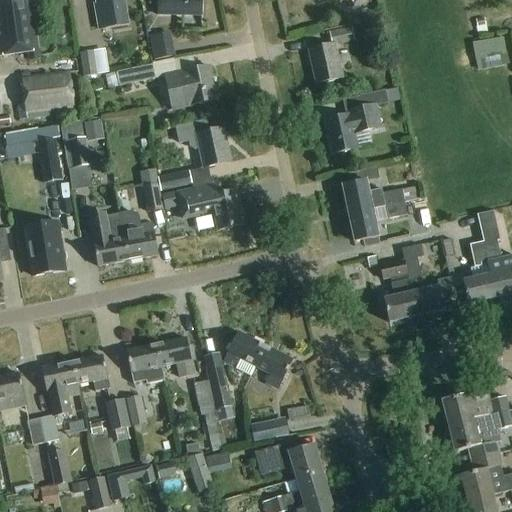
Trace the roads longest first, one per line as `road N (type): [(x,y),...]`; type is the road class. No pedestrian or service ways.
road 1 (residential): [(0,321),(287,264)]
road 2 (residential): [(287,264),(297,231),(255,0)]
road 3 (residential): [(344,382),(511,353)]
road 4 (residential): [(386,511),(344,382)]
road 5 (residential): [(344,382),(312,288),(287,264)]
